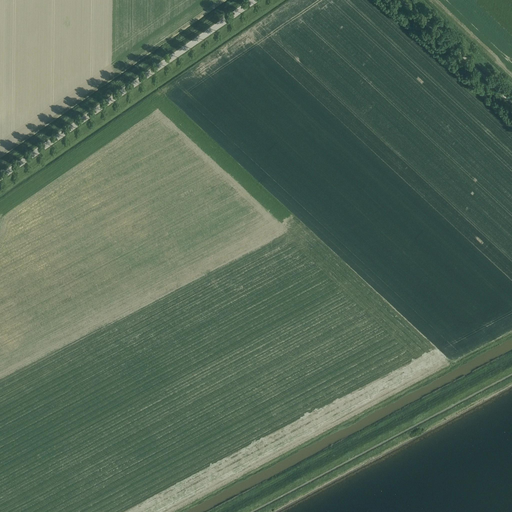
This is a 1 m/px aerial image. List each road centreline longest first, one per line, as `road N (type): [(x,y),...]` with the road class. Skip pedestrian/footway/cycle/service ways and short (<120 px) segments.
road 1 (unclassified): [(255,0),(0,176)]
road 2 (unclassified): [(511,102),(402,0)]
